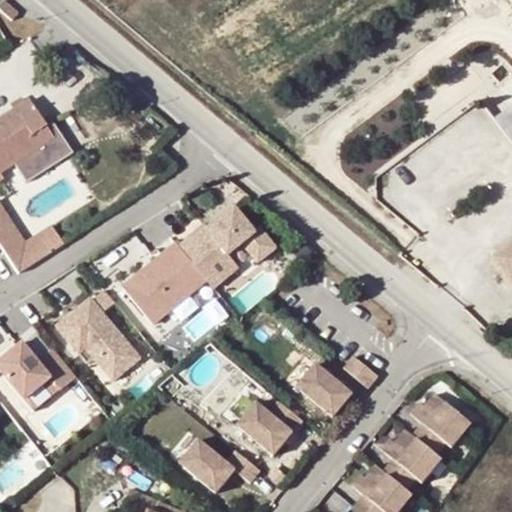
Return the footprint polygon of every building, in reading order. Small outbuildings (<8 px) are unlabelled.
[(5,0),(0,6),(0,9),(16,23),(22,15),(5,0)] [(0,183),(2,182),(0,178),(0,173),(11,167),(36,150),(29,140),(45,130),(44,128),(27,102),(0,120),(0,183)] [(36,150),(11,167),(23,185),(70,155),(50,124),(44,128),(45,130),(29,140),(36,150)] [(0,205),(0,248),(17,275),(63,245),(50,226),(24,242),(0,205)] [(194,234),(177,248),(205,281),(211,289),(237,268),(226,255),(240,243),(256,262),(274,247),(258,228),(253,232),(233,208),(197,238),(194,234)] [(511,243),(494,258),(511,282),(511,243)] [(175,245),(122,289),(152,326),(205,281),(177,248),(175,245)] [(104,292),(91,302),(101,314),(114,304),(104,292)] [(90,300),(56,328),(78,356),(85,350),(94,360),(111,381),(138,358),(101,314),(91,302),(90,300)] [(35,328),(24,336),(38,356),(50,347),(35,328)] [(22,344),(0,361),(0,370),(24,400),(50,379),(60,390),(75,378),(52,349),(37,362),(22,344)] [(85,350),(78,356),(87,366),(94,360),(85,350)] [(352,356),(341,369),(367,389),(378,377),(352,356)] [(315,367),(294,393),(333,422),(353,397),(315,367)] [(400,511),(414,494),(411,492),(420,480),(424,483),(444,457),(440,454),(448,445),(452,447),(471,423),(433,392),(422,405),(418,401),(408,413),(422,424),(413,434),(405,428),(393,442),(388,437),(379,449),(392,459),(383,470),(375,464),(363,478),(358,473),(350,484),(363,494),(348,511),(400,511)] [(257,404),(236,429),(277,460),(305,425),(279,404),(271,414),(257,404)] [(202,442),(180,468),(220,498),(239,475),(254,487),(264,475),(238,454),(230,463),(202,442)] [(150,511),(178,511),(133,494),(129,503),(150,511)]
